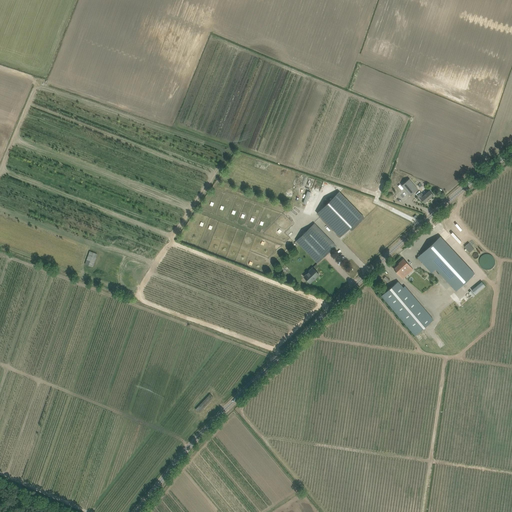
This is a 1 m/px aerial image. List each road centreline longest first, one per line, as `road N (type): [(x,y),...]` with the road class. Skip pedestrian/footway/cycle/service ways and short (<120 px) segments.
road 1 (tertiary): [(137,511),(228,405),(398,244),(511,150)]
road 2 (track): [(0,67),(432,214)]
